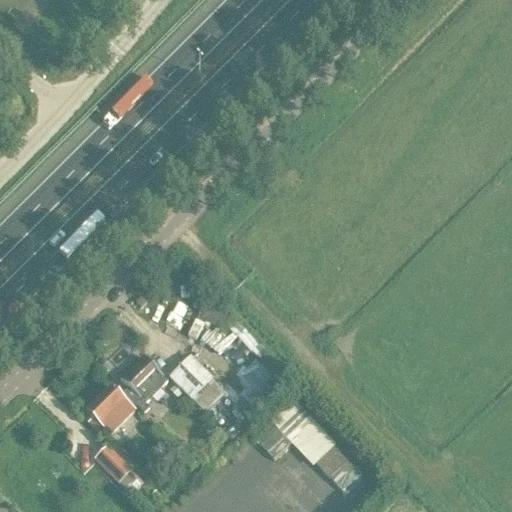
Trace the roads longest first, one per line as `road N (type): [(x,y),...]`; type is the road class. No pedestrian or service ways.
road 1 (unclassified): [(0,398),(401,0)]
road 2 (motorway): [(0,314),(311,0)]
road 3 (track): [(463,511),(172,225)]
road 4 (motorway): [(245,0),(0,246)]
road 5 (unclassified): [(0,176),(162,0)]
